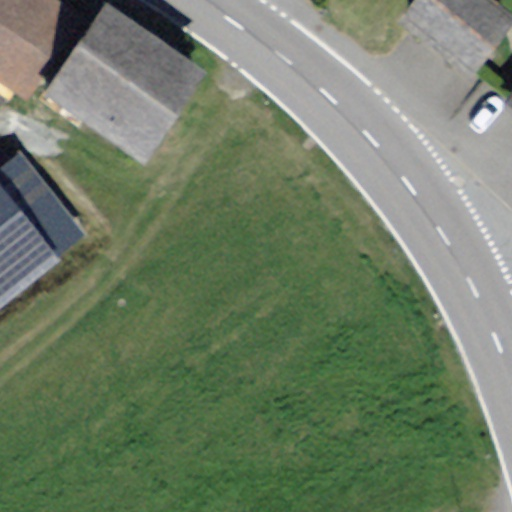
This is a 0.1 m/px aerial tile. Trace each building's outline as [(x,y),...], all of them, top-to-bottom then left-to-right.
[(76,22),(43,0),(0,0),(0,78),(25,96),(76,22)] [(511,26),(511,24),(480,0),(429,0),(408,28),(473,78),(511,26)] [(197,83),(111,25),(55,107),(141,165),(197,83)] [(14,145),(0,157),(0,178),(65,249),(90,227),(14,145)] [(0,177),(0,307),(62,264),(0,177)]
